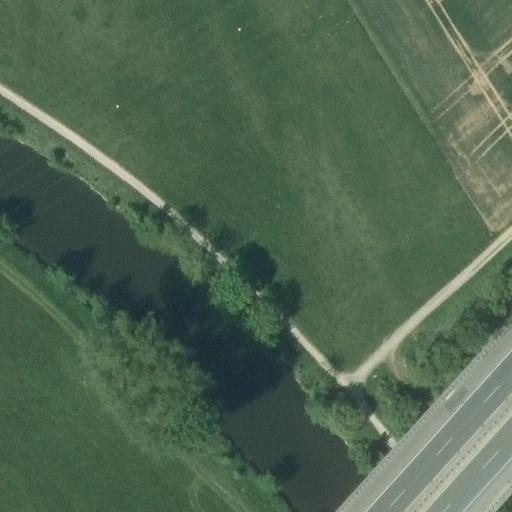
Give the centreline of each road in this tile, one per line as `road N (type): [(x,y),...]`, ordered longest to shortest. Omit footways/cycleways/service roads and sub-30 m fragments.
road 1 (track): [(0,97),(105,166),(269,307),(357,399),(446,511)]
road 2 (track): [(357,399),(511,243)]
road 3 (motorway): [(511,370),(383,511)]
road 4 (track): [(112,351),(0,267)]
